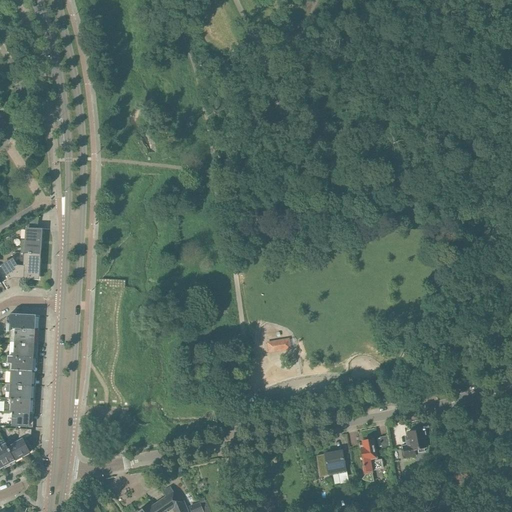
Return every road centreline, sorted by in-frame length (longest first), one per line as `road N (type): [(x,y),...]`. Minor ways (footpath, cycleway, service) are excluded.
road 1 (unclassified): [(66,468),(128,465),(429,404),(511,373)]
road 2 (tertiary): [(77,305),(83,159),(56,0)]
road 3 (tertiary): [(38,0),(66,128),(62,303)]
road 4 (track): [(419,185),(464,203),(482,228),(478,276),(427,390),(429,404)]
road 5 (track): [(166,0),(194,59),(224,225)]
road 6 (track): [(224,225),(243,344),(238,442)]
road 7 (track): [(238,395),(396,370),(444,353)]
road 8 (tertiary): [(62,303),(54,469)]
road 9 (tertiary): [(66,468),(77,305)]
